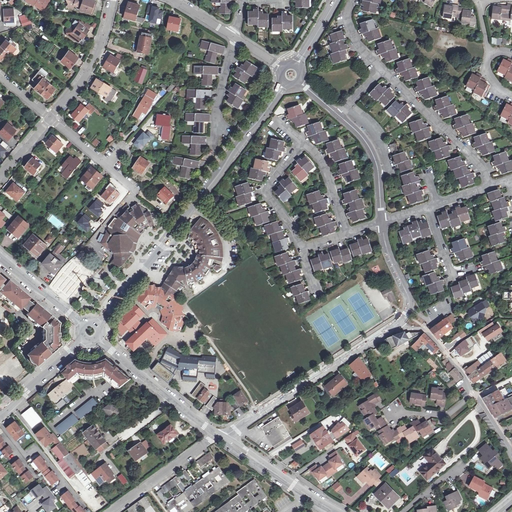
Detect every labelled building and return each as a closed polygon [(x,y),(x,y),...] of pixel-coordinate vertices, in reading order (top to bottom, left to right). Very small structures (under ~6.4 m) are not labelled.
[(26,0),(26,1),(30,4),(31,3),(35,5),(39,8),(40,7),(43,9),(49,0),(26,0)] [(67,0),(69,4),(74,6),(74,8),(76,9),(76,10),(79,11),(80,10),(83,2),(81,2),(81,0),(67,0)] [(93,0),(83,0),(83,2),(80,10),(91,13),(94,5),(97,6),(98,2),(95,1),(96,1),(93,0)] [(235,0),(212,0),(213,2),(216,2),(221,2),(221,6),(221,8),(220,8),(220,13),(230,13),(230,2),(235,2),(235,0)] [(380,0),(379,0),(363,0),(364,2),(361,1),(360,5),(364,6),(363,12),(374,14),(375,9),(377,9),(378,5),(380,5),(381,1),(380,0)] [(504,4),(504,11),(503,19),(508,20),(508,16),(508,14),(511,14),(511,4),(510,4),(510,2),(504,2),(504,4)] [(130,3),(125,19),(144,24),(145,19),(138,17),(140,6),(130,3)] [(452,15),(453,11),(453,9),(458,10),(459,5),(459,3),(454,3),(454,4),(449,4),(445,3),(443,15),(448,16),(448,14),(452,15)] [(499,6),(493,6),(490,5),(489,16),(494,17),(495,19),(499,19),(499,11),(504,11),(504,4),(499,4),(499,6)] [(464,8),(464,6),(459,5),(458,10),(458,12),(463,13),(462,18),(467,19),(467,21),(471,22),(471,24),(477,25),(478,20),(477,15),(472,14),(473,9),(469,9),(464,8)] [(154,8),(149,6),(147,13),(152,15),(150,23),(157,24),(158,19),(163,20),(164,13),(160,12),(160,9),(154,8)] [(248,11),(248,22),(254,22),(254,24),(259,24),(259,26),(263,26),(263,25),(269,25),(268,14),(263,14),(263,9),(259,9),(259,7),(254,7),(254,11),(248,11)] [(4,9),(5,23),(7,23),(8,26),(15,25),(14,8),(4,9)] [(273,18),(272,29),(278,30),(278,31),(283,31),(283,28),(287,28),(287,27),(292,27),(292,16),(287,16),(287,11),(282,11),(282,14),(278,14),(278,18),(273,18)] [(23,26),(27,25),(30,24),(34,23),(25,15),(20,17),(23,26)] [(170,18),(168,30),(179,32),(181,20),(170,18)] [(75,40),(80,43),(83,39),(73,32),(80,23),(76,20),(74,21),(72,24),(73,25),(70,29),(69,28),(66,31),(67,36),(75,41),(75,40)] [(375,30),(374,26),(373,26),(371,21),(361,24),(363,30),(358,31),(360,35),(362,34),(363,39),(367,37),(369,43),(380,39),(378,34),(380,33),(378,29),(375,30)] [(84,26),(80,23),(73,32),(83,39),(89,29),(84,26)] [(331,35),(334,43),(332,44),(334,49),(333,50),(334,54),(332,55),(333,59),(335,58),(336,64),(347,60),(345,55),(349,54),(348,50),(350,49),(349,44),(345,45),(343,41),(347,39),(346,35),(343,36),(341,32),(331,35)] [(149,54),(152,40),(153,35),(143,33),(139,52),(149,54)] [(0,46),(0,58),(2,61),(10,52),(11,53),(11,52),(16,47),(15,46),(10,42),(7,40),(2,46),(1,45),(0,46)] [(203,42),(201,49),(210,51),(209,57),(207,56),(206,61),(215,64),(218,53),(223,55),(225,48),(203,42)] [(394,50),(392,46),(391,47),(389,42),(378,45),(380,50),(376,52),(378,56),(380,55),(381,59),(385,58),(387,63),(398,59),(396,54),(397,54),(396,50),(394,50)] [(70,51),(62,61),(71,68),(79,57),(70,51)] [(111,56),(104,67),(114,73),(121,62),(116,58),(111,56)] [(511,60),(510,59),(509,62),(504,59),(497,73),(506,76),(505,78),(511,81),(511,60)] [(413,69),(411,65),(410,65),(408,60),(398,63),(400,69),(396,70),(397,74),(399,73),(401,78),(405,76),(406,82),(417,78),(415,73),(416,73),(415,68),(413,69)] [(252,77),(255,73),(254,72),(257,68),(248,62),(244,67),(241,64),(239,68),(237,67),(234,70),(238,73),(235,77),(244,83),(247,79),(248,79),(251,76),(252,77)] [(195,67),(195,74),(204,74),(204,80),(203,80),(203,86),(212,86),(212,74),(218,75),(218,68),(195,67)] [(142,69),(140,72),(138,79),(143,81),(147,71),(142,69)] [(46,76),(40,71),(33,79),(35,81),(36,79),(39,82),(35,87),(48,98),(56,88),(44,78),(46,76)] [(485,80),(481,78),(482,76),(479,74),(477,76),(472,74),(466,86),(474,91),(473,93),(482,98),(488,85),(484,83),(485,80)] [(432,87),(431,83),(430,84),(428,79),(417,82),(419,87),(415,88),(416,93),(418,92),(420,96),(424,95),(426,100),(436,97),(435,91),(434,87),(432,87)] [(97,80),(92,89),(93,89),(91,92),(98,96),(99,93),(107,97),(105,101),(108,103),(110,102),(116,92),(112,89),(97,80)] [(241,100),(244,96),(243,95),(246,90),(237,84),(234,89),(230,87),(228,91),(229,92),(227,95),(231,98),(228,103),(237,109),(240,104),(241,104),(243,101),(241,100)] [(379,85),(371,93),(375,97),(375,98),(378,101),(379,100),(382,103),(383,102),(387,105),(395,97),(391,94),(394,90),(391,87),(389,89),(386,86),(383,89),(379,85)] [(149,90),(146,96),(134,116),(139,119),(143,112),(146,114),(153,104),(152,103),(154,101),(157,96),(149,90)] [(188,98),(194,98),(197,98),(197,104),(196,104),(196,109),(205,109),(205,98),(211,98),(211,91),(189,91),(188,98)] [(451,106),(450,102),(449,102),(447,97),(436,101),(438,106),(434,107),(436,111),(438,111),(440,115),(443,114),(445,119),(456,115),(454,110),(455,110),(454,105),(451,106)] [(396,102),(388,110),(392,114),(391,115),(394,118),(396,116),(399,119),(400,118),(404,122),(412,114),(408,110),(411,107),(408,104),(406,106),(403,103),(400,105),(396,102)] [(90,104),(86,109),(89,111),(93,114),(97,110),(90,104)] [(511,106),(507,104),(500,117),(509,121),(508,123),(511,125),(511,106)] [(79,123),(89,111),(86,109),(82,105),(79,109),(72,117),(79,123)] [(303,115),(302,111),(300,111),(298,106),(288,109),(289,109),(290,115),(286,116),(287,120),(290,120),(291,124),(295,123),(297,128),(307,124),(306,119),(307,119),(305,115),(303,115)] [(187,114),(187,121),(196,122),(196,127),(195,127),(194,133),(204,133),(204,122),(210,122),(210,115),(187,114)] [(470,125),(469,121),(468,121),(466,115),(456,119),(457,124),(453,126),(455,130),(457,129),(458,134),(462,132),(464,138),(474,134),(473,129),(474,128),(472,124),(470,125)] [(158,116),(157,125),(164,126),(162,139),(170,140),(171,127),(170,127),(171,117),(158,116)] [(422,120),(411,124),(413,128),(412,129),(413,133),(416,132),(417,136),(418,136),(420,141),(431,138),(429,132),(433,131),(432,127),(429,128),(428,124),(424,125),(422,120)] [(8,123),(0,131),(0,132),(7,138),(9,140),(13,136),(10,134),(15,128),(8,123)] [(319,123),(309,127),(308,127),(310,132),(306,133),(307,137),(310,136),(311,141),(315,139),(317,145),(327,142),(325,136),(327,136),(325,132),(323,132),(322,128),(321,128),(319,123)] [(144,132),(137,140),(142,144),(144,146),(151,139),(146,135),(144,132)] [(489,144),(488,139),(487,140),(485,134),(475,138),(477,143),(472,145),(474,149),(476,148),(478,152),(481,151),(483,156),(493,152),(492,147),(493,147),(492,143),(489,144)] [(47,144),(51,148),(50,150),(56,154),(64,145),(54,136),(47,144)] [(184,137),(183,143),(192,144),(192,150),(191,150),(191,155),(200,155),(201,144),(206,144),(206,137),(184,137)] [(92,143),(97,147),(101,142),(96,138),(92,143)] [(441,138),(431,142),(432,147),(431,147),(433,152),(435,151),(437,155),(438,155),(440,160),(450,156),(448,151),(452,150),(451,146),(449,147),(447,142),(443,143),(441,138)] [(0,155),(9,145),(3,140),(0,144),(0,155)] [(142,144),(137,140),(134,144),(139,148),(142,144)] [(284,142),(274,140),(272,145),(271,145),(270,149),(268,149),(267,153),(268,153),(267,159),(278,161),(279,156),(283,157),(284,152),(287,153),(287,148),(283,148),(284,142)] [(342,150),(341,145),(340,145),(338,140),(327,144),(329,149),(325,150),(326,155),(328,154),(330,158),(334,157),(336,162),(346,159),(345,154),(346,153),(344,149),(342,150)] [(390,146),(392,153),(398,151),(395,144),(390,146)] [(410,160),(407,161),(405,153),(394,156),(396,161),(393,162),(395,165),(396,164),(398,169),(400,168),(402,172),(413,169),(410,160)] [(509,162),(508,158),(507,158),(505,153),(494,156),(496,162),(492,163),(493,167),(495,166),(497,170),(501,169),(503,175),(511,171),(511,167),(511,166),(511,165),(511,163),(511,161),(509,162)] [(64,173),(70,177),(76,169),(78,169),(78,168),(83,162),(79,159),(77,161),(75,159),(71,156),(62,166),(63,167),(66,169),(64,173)] [(460,157),(450,161),(451,166),(450,166),(452,170),(454,170),(455,169),(457,174),(456,175),(457,179),(460,178),(461,182),(462,182),(464,187),(475,184),(473,179),(477,177),(476,173),(473,174),(472,170),(468,171),(466,166),(468,165),(466,161),(462,162),(460,157)] [(141,158),(134,169),(143,175),(150,164),(141,158)] [(177,158),(175,164),(184,166),(183,172),(182,172),(181,177),(190,179),(192,168),(197,169),(199,162),(177,158)] [(293,173),(300,181),(304,178),(305,178),(309,175),(307,174),(310,171),(309,170),(314,166),(306,158),(302,161),(300,158),(296,161),(298,163),(294,166),(297,169),(293,173)] [(26,168),(35,176),(38,172),(37,171),(42,165),(34,159),(26,168)] [(268,163),(258,160),(256,166),(255,165),(254,169),(252,169),(251,173),(252,174),(251,179),(262,181),(263,176),(267,177),(268,172),(271,173),(271,169),(267,168),(268,163)] [(355,171),(353,166),(352,166),(350,161),(340,165),(342,170),(338,171),(339,176),(341,175),(342,179),(347,178),(349,183),(359,180),(357,174),(358,174),(357,170),(355,171)] [(92,168),(83,179),(94,188),(103,177),(92,168)] [(414,173),(403,176),(405,181),(404,182),(405,186),(404,186),(406,191),(405,192),(406,196),(408,195),(410,200),(411,200),(413,204),(423,201),(422,195),(425,194),(424,190),(422,191),(421,186),(416,188),(415,183),(421,181),(420,177),(416,178),(414,173)] [(94,188),(83,179),(81,181),(92,191),(94,188)] [(276,193),(283,202),(287,198),(288,199),(291,196),(290,195),(293,192),(292,191),(297,187),(290,179),(285,182),(283,179),(279,181),(281,183),(277,186),(280,189),(276,193)] [(97,193),(102,197),(109,189),(108,189),(112,184),(107,180),(97,193)] [(7,192),(18,202),(25,193),(14,183),(7,192)] [(248,183),(237,187),(239,192),(238,193),(239,197),(237,197),(239,202),(240,201),(241,207),(252,203),(250,198),(254,197),(253,192),(255,192),(253,187),(250,189),(248,183)] [(109,189),(102,197),(111,205),(114,202),(115,203),(121,195),(114,188),(115,187),(112,184),(108,189),(109,189)] [(166,188),(158,196),(167,204),(174,196),(166,188)] [(488,194),(491,202),(493,202),(494,201),(496,207),(494,207),(496,211),(493,212),(495,216),(496,216),(498,221),(508,218),(506,212),(511,211),(509,207),(511,206),(510,201),(506,203),(503,194),(500,194),(499,190),(488,194)] [(359,200),(358,196),(357,196),(355,191),(344,194),(346,199),(342,200),(344,205),(350,203),(351,208),(347,209),(349,214),(347,214),(348,219),(352,218),(354,222),(364,219),(363,214),(364,214),(362,209),(365,209),(363,205),(362,205),(361,200),(359,200)] [(320,192),(309,196),(311,201),(309,201),(311,205),(313,204),(314,204),(315,208),(314,209),(316,214),(328,210),(327,205),(331,203),(330,199),(327,200),(325,196),(321,197),(320,192)] [(104,204),(98,199),(89,210),(100,218),(105,213),(101,210),(103,208),(102,208),(104,204)] [(260,204),(250,208),(252,213),(251,213),(252,217),(254,217),(256,221),(257,221),(258,226),(269,222),(267,217),(272,216),(270,212),(268,212),(267,208),(262,209),(260,204)] [(110,229),(102,244),(110,250),(111,249),(115,253),(129,252),(133,248),(133,243),(135,237),(142,230),(148,225),(153,222),(151,214),(137,205),(132,209),(128,205),(117,216),(119,218),(116,224),(117,224),(114,230),(110,229)] [(443,215),(438,217),(442,227),(447,226),(447,227),(452,225),(452,227),(458,225),(458,226),(462,225),(461,223),(466,221),(465,220),(470,218),(467,208),(461,209),(460,205),(456,206),(457,209),(452,211),(454,215),(449,216),(446,210),(442,211),(443,215)] [(62,206),(59,210),(65,215),(68,212),(62,206)] [(92,220),(86,215),(78,224),(89,232),(93,227),(90,224),(91,223),(90,222),(92,220)] [(327,215),(316,218),(318,223),(317,224),(318,228),(320,228),(322,231),(323,231),(325,236),(336,233),(334,228),(338,227),(336,222),(334,223),(333,219),(329,220),(327,215)] [(9,229),(19,238),(29,225),(20,217),(9,229)] [(193,229),(190,237),(194,240),(198,245),(201,251),(199,260),(196,265),(192,268),(186,271),(177,271),(163,293),(161,293),(157,304),(163,308),(167,316),(164,316),(161,323),(173,332),(181,331),(185,316),(183,315),(182,312),(184,309),(183,306),(180,305),(177,298),(185,285),(188,285),(199,282),(206,276),(212,267),(214,261),(215,257),(217,257),(216,261),(222,262),(224,258),(223,244),(218,232),(209,222),(201,218),(193,229)] [(400,232),(403,243),(408,241),(409,242),(413,241),(412,239),(412,237),(417,236),(418,237),(422,235),(423,237),(427,236),(427,235),(432,233),(428,222),(423,224),(422,220),(417,221),(417,219),(412,221),(413,225),(408,227),(408,225),(403,226),(405,230),(400,232)] [(277,222),(267,226),(268,231),(267,231),(268,236),(272,235),(274,243),(273,244),(275,248),(276,247),(278,253),(288,249),(286,244),(291,242),(289,239),(287,239),(286,235),(284,236),(282,231),(284,231),(283,227),(279,228),(277,222)] [(500,223),(490,226),(491,231),(490,232),(492,236),(490,237),(491,241),(492,241),(494,246),(505,242),(503,237),(507,236),(506,232),(508,231),(506,226),(502,228),(500,223)] [(27,246),(38,256),(46,246),(35,237),(27,246)] [(159,288),(156,288),(157,293),(154,304),(156,304),(157,304),(161,293),(163,293),(177,271),(186,271),(192,268),(196,265),(199,260),(201,251),(198,245),(194,240),(190,237),(188,240),(195,246),(197,256),(193,263),(186,267),(179,268),(175,268),(162,287),(159,288)] [(358,239),(358,241),(354,243),(355,245),(351,246),(354,257),(362,254),(363,255),(367,253),(367,252),(372,250),(368,240),(363,242),(362,237),(358,239)] [(463,239),(453,243),(454,248),(450,250),(452,254),(454,253),(455,257),(460,256),(461,261),(472,258),(470,252),(471,252),(470,248),(468,248),(466,244),(465,244),(463,239)] [(60,245),(55,251),(58,254),(64,248),(60,245)] [(339,250),(339,248),(335,249),(335,251),(331,253),(335,263),(343,261),(344,263),(352,260),(349,250),(345,251),(344,248),(339,250)] [(429,250),(418,254),(420,259),(419,260),(420,264),(423,264),(424,267),(425,267),(427,273),(438,269),(436,264),(440,262),(439,258),(436,259),(435,254),(431,256),(429,250)] [(58,254),(55,251),(52,254),(52,255),(58,260),(58,259),(61,256),(58,254)] [(129,252),(115,253),(115,255),(116,259),(113,262),(115,263),(113,265),(117,268),(119,267),(119,268),(122,267),(131,255),(129,252)] [(316,260),(311,261),(315,272),(317,271),(323,269),(327,268),(327,267),(332,265),(329,255),(324,256),(322,252),(318,254),(319,256),(315,257),(316,260)] [(493,252),(482,256),(484,261),(480,263),(482,267),(484,266),(486,271),(489,269),(491,274),(502,271),(500,266),(501,265),(500,261),(498,262),(496,257),(495,258),(493,252)] [(288,253),(277,257),(278,262),(277,263),(278,267),(281,266),(283,270),(284,270),(285,275),(286,275),(288,279),(289,278),(291,284),(301,280),(300,275),(303,273),(302,269),(296,271),(294,266),(298,265),(297,261),(295,261),(293,257),(289,258),(288,253)] [(64,264),(58,259),(58,260),(52,255),(43,265),(55,274),(64,264)] [(376,276),(382,273),(377,265),(371,268),(376,276)] [(75,266),(63,280),(75,290),(87,277),(75,266)] [(435,272),(424,276),(426,281),(425,281),(426,286),(429,285),(430,289),(431,289),(433,295),(444,291),(442,286),(446,284),(444,280),(442,280),(441,276),(437,277),(435,272)] [(464,281),(459,283),(455,284),(456,286),(451,288),(455,299),(464,296),(463,294),(471,291),(471,289),(479,285),(476,275),(471,276),(470,274),(466,276),(467,277),(463,279),(464,281)] [(0,301),(10,310),(15,305),(21,310),(23,307),(29,300),(30,298),(24,293),(23,294),(18,290),(19,289),(16,286),(10,281),(9,283),(7,282),(6,282),(4,284),(2,282),(4,279),(0,275),(0,301)] [(292,288),(295,296),(297,295),(300,304),(310,300),(308,296),(311,295),(310,291),(307,292),(306,288),(304,289),(302,284),(292,288)] [(138,300),(146,309),(151,304),(154,304),(157,293),(156,288),(156,285),(149,285),(138,300)] [(503,292),(503,299),(511,299),(511,285),(509,286),(509,292),(503,292)] [(389,287),(383,291),(385,296),(387,295),(391,301),(396,298),(389,287)] [(25,309),(28,312),(35,305),(31,302),(29,300),(23,307),(25,309)] [(389,308),(388,300),(375,300),(375,309),(389,308)] [(475,318),(477,317),(484,319),(486,309),(491,306),(487,300),(471,310),(470,314),(471,317),(475,318)] [(40,343),(31,351),(27,354),(32,360),(30,361),(32,362),(33,363),(35,363),(38,366),(43,362),(62,345),(60,340),(59,337),(60,337),(60,334),(60,332),(59,333),(59,328),(60,323),(36,303),(35,305),(28,312),(27,314),(28,316),(40,325),(43,328),(45,330),(45,333),(45,340),(43,341),(40,343)] [(138,321),(140,318),(138,316),(142,312),(137,307),(135,304),(130,309),(132,311),(127,317),(125,315),(121,320),(126,324),(124,325),(120,322),(119,323),(120,332),(123,335),(129,329),(135,336),(127,343),(134,351),(148,338),(156,346),(168,334),(152,319),(144,327),(141,324),(140,324),(138,321)] [(161,311),(164,316),(167,316),(163,308),(157,304),(156,304),(154,304),(151,304),(146,309),(148,311),(151,308),(155,308),(157,308),(161,311)] [(446,319),(450,324),(456,321),(452,314),(446,319)] [(39,326),(40,325),(28,316),(28,317),(28,318),(33,323),(34,324),(35,324),(36,324),(36,326),(37,326),(39,326)] [(437,325),(444,335),(447,332),(453,327),(450,324),(446,319),(437,325)] [(492,323),(480,331),(482,334),(484,332),(489,339),(501,332),(496,325),(495,326),(494,326),(492,323)] [(438,339),(444,335),(437,325),(435,326),(432,328),(430,330),(438,339)] [(457,334),(458,335),(460,337),(462,339),(467,335),(462,330),(457,334)] [(393,337),(387,339),(393,349),(423,333),(411,333),(405,333),(393,337)] [(412,347),(416,351),(420,347),(424,344),(427,347),(434,354),(439,349),(424,334),(412,347)] [(460,337),(458,335),(449,341),(450,343),(456,339),(460,337)] [(449,341),(444,345),(448,350),(459,342),(456,339),(450,343),(449,341)] [(457,348),(461,354),(469,349),(464,342),(457,348)] [(30,350),(31,351),(40,343),(39,343),(38,343),(36,345),(35,345),(34,346),(31,349),(30,350)] [(165,356),(161,364),(159,362),(156,366),(152,370),(169,383),(176,375),(174,374),(177,369),(178,370),(184,371),(183,380),(197,382),(198,373),(201,373),(207,373),(207,378),(215,379),(217,357),(203,356),(203,358),(190,357),(190,355),(183,354),(182,358),(178,356),(179,352),(169,348),(165,356)] [(490,351),(478,359),(482,364),(494,356),(490,351)] [(494,358),(499,365),(506,360),(501,353),(494,358)] [(350,365),(356,373),(360,377),(364,382),(372,376),(359,358),(350,365)] [(447,368),(451,373),(455,369),(447,358),(443,361),(448,367),(447,368)] [(478,370),(482,377),(499,365),(494,358),(485,364),(486,364),(478,370)] [(111,380),(113,382),(120,388),(121,389),(132,380),(125,374),(119,370),(120,370),(115,366),(107,359),(103,361),(101,362),(98,363),(94,363),(93,364),(91,364),(89,364),(88,364),(83,363),(81,362),(76,360),(62,373),(68,380),(70,382),(79,375),(86,377),(90,377),(92,377),(93,377),(95,377),(97,377),(104,375),(105,375),(111,380)] [(467,366),(463,369),(465,371),(468,375),(477,369),(482,366),(478,361),(469,369),(467,366)] [(462,378),(455,369),(451,373),(450,373),(455,380),(449,384),(452,387),(462,378)] [(473,383),(482,377),(478,370),(469,377),(473,383)] [(120,388),(113,382),(111,380),(105,375),(104,375),(97,377),(95,377),(93,377),(92,377),(90,377),(86,377),(79,375),(70,382),(70,383),(72,384),(74,383),(80,379),(87,380),(90,380),(93,380),(99,380),(100,379),(104,378),(108,382),(111,384),(116,389),(117,389),(119,389),(120,389),(121,389),(120,388)] [(340,375),(326,387),(334,396),(348,384),(340,375)] [(70,382),(68,380),(64,383),(68,388),(72,384),(70,382)] [(57,401),(70,390),(74,387),(72,384),(68,388),(64,383),(51,393),(57,401)] [(201,384),(193,395),(198,398),(206,388),(201,384)] [(334,396),(326,387),(324,389),(331,398),(334,396)] [(443,393),(443,392),(438,391),(438,389),(433,388),(431,398),(438,399),(437,405),(441,406),(445,407),(447,394),(443,393)] [(203,403),(204,402),(208,397),(210,394),(211,393),(206,389),(205,390),(198,399),(203,403)] [(496,404),(504,400),(502,395),(499,390),(491,394),(496,404)] [(242,407),(244,405),(244,404),(244,403),(245,404),(247,402),(243,396),(244,395),(242,391),(234,396),(242,407)] [(420,406),(425,407),(427,396),(412,394),(411,403),(420,404),(420,406)] [(496,404),(491,394),(484,398),(489,407),(496,404)] [(377,412),(374,408),(373,405),(375,404),(378,402),(375,395),(369,399),(370,401),(362,405),(364,410),(363,411),(365,415),(366,415),(368,418),(374,415),(377,412)] [(214,396),(207,406),(213,411),(215,409),(216,409),(216,414),(223,414),(231,414),(231,410),(232,409),(234,412),(240,407),(236,400),(232,402),(233,403),(230,405),(229,403),(227,403),(227,399),(220,399),(220,403),(218,403),(217,405),(214,403),(217,399),(214,396)] [(301,396),(288,405),(291,409),(303,400),(301,396)] [(496,404),(489,407),(495,417),(511,407),(511,396),(509,398),(506,399),(504,400),(496,404)] [(75,414),(80,420),(93,411),(99,406),(93,399),(75,414)] [(291,409),(294,414),(298,420),(309,413),(302,402),(291,409)] [(104,410),(112,419),(120,413),(112,403),(104,410)] [(42,420),(32,408),(22,416),(32,428),(42,420)] [(73,415),(55,429),(61,436),(79,422),(73,415)] [(364,421),(367,426),(369,424),(372,428),(376,426),(377,429),(387,424),(385,420),(384,421),(382,417),(377,420),(374,415),(368,418),(364,421)] [(262,428),(273,446),(290,436),(278,417),(262,428)] [(339,424),(332,431),(337,438),(349,430),(347,427),(351,424),(345,419),(342,422),(343,424),(341,425),(340,425),(339,424)] [(413,427),(416,432),(420,430),(422,434),(426,431),(428,434),(433,431),(427,421),(421,425),(418,420),(415,422),(414,421),(411,423),(413,427)] [(16,423),(8,429),(17,441),(25,434),(16,423)] [(165,444),(169,441),(174,438),(178,435),(171,425),(158,435),(165,444)] [(97,449),(101,446),(106,442),(94,426),(84,433),(97,449)] [(387,444),(391,441),(395,439),(396,440),(402,437),(398,430),(395,432),(392,433),(391,431),(388,426),(379,432),(381,435),(380,435),(383,440),(384,439),(387,444)] [(406,437),(409,440),(413,438),(414,440),(419,437),(416,432),(413,427),(408,430),(405,426),(401,428),(401,427),(398,429),(398,430),(402,437),(403,438),(406,437)] [(312,435),(321,449),(332,441),(328,436),(323,428),(312,435)] [(55,441),(49,434),(45,429),(37,435),(47,447),(55,441)] [(332,431),(328,436),(332,441),(337,438),(332,431)] [(52,432),(49,434),(55,441),(56,441),(58,439),(52,432)] [(0,449),(7,457),(14,452),(9,446),(8,448),(3,441),(4,440),(0,434),(0,449)] [(345,439),(350,446),(358,440),(353,434),(345,439)] [(290,436),(273,446),(275,449),(269,452),(271,454),(293,440),(290,436)] [(82,470),(58,439),(56,441),(59,445),(53,449),(55,452),(56,454),(57,453),(58,455),(58,456),(59,458),(60,457),(62,460),(58,462),(71,478),(76,474),(82,470)] [(350,446),(355,452),(354,452),(357,457),(365,450),(358,440),(350,446)] [(147,441),(142,444),(146,450),(151,447),(147,441)] [(301,441),(293,446),(296,452),(304,446),(301,441)] [(130,452),(136,461),(148,452),(146,450),(142,444),(142,443),(130,452)] [(478,450),(481,453),(489,447),(486,443),(478,450)] [(487,460),(484,463),(488,468),(492,466),(497,466),(499,469),(503,465),(497,457),(496,456),(498,454),(495,450),(493,452),(491,449),(489,447),(481,453),(484,456),(487,460)] [(446,464),(433,449),(424,457),(430,463),(420,472),(427,480),(437,472),(437,471),(439,469),(440,469),(446,464)] [(341,460),(336,452),(330,456),(333,460),(330,462),(330,463),(326,466),(332,474),(337,471),(335,469),(343,464),(340,460),(341,460)] [(174,498),(168,503),(163,496),(163,495),(160,491),(157,493),(166,506),(170,511),(175,508),(177,511),(189,511),(230,482),(219,467),(210,474),(204,465),(214,458),(211,454),(207,456),(206,455),(197,462),(207,476),(199,481),(196,484),(175,499),(174,498)] [(44,473),(49,469),(46,466),(48,465),(41,457),(40,458),(35,462),(44,473)] [(13,465),(26,482),(33,477),(29,471),(28,473),(23,466),(24,465),(20,460),(13,465)] [(295,460),(291,464),(295,468),(299,464),(295,460)] [(92,474),(95,477),(96,477),(98,479),(96,479),(100,484),(107,480),(109,483),(115,479),(113,475),(114,474),(106,464),(92,474)] [(332,474),(326,466),(322,468),(321,467),(318,469),(316,465),(310,469),(315,477),(316,477),(319,480),(326,475),(328,477),(332,474)] [(53,472),(52,473),(49,469),(44,473),(53,485),(58,481),(59,480),(53,472)] [(82,470),(76,474),(83,483),(88,479),(82,470)] [(185,470),(182,473),(189,481),(192,479),(185,470)] [(373,472),(371,470),(369,473),(366,470),(358,477),(364,483),(367,481),(368,482),(367,483),(370,486),(373,483),(379,478),(381,476),(375,470),(373,472)] [(122,474),(118,477),(124,485),(128,482),(122,474)] [(177,477),(162,488),(163,489),(166,493),(178,485),(180,483),(181,482),(177,477)] [(470,487),(479,492),(481,490),(482,490),(481,492),(484,493),(482,497),(487,500),(492,489),(484,484),(484,482),(475,477),(470,487)] [(373,483),(376,487),(382,482),(379,478),(373,483)] [(239,495),(215,511),(246,511),(268,497),(255,480),(237,492),(239,495)] [(338,482),(332,487),(336,490),(341,486),(338,482)] [(43,494),(45,497),(52,492),(47,486),(43,490),(39,485),(32,491),(37,498),(43,494)] [(386,485),(376,495),(387,506),(392,502),(393,503),(398,498),(386,485)] [(32,492),(23,497),(27,503),(36,498),(32,492)] [(43,504),(49,511),(57,507),(53,501),(56,498),(52,492),(45,497),(44,499),(46,502),(43,504)] [(62,497),(71,509),(77,504),(74,501),(75,500),(69,492),(62,497)] [(458,492),(454,494),(455,496),(451,497),(450,495),(446,497),(448,501),(445,502),(449,511),(457,507),(456,505),(459,504),(460,503),(459,501),(462,500),(458,492)] [(129,511),(156,511),(145,497),(128,510),(129,511)]
